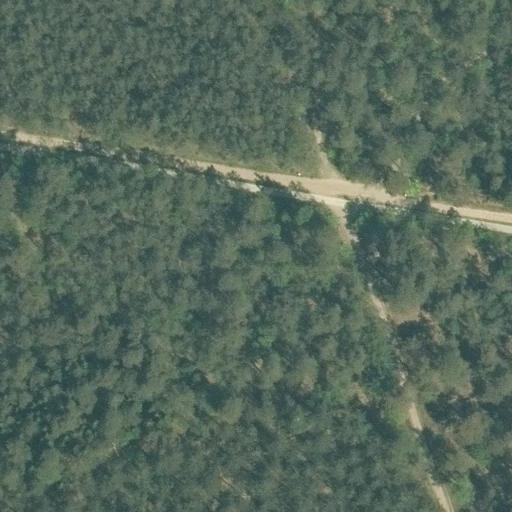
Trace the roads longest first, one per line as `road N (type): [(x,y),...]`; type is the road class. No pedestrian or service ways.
road 1 (track): [(0,136),(376,197)]
road 2 (track): [(443,511),(337,191)]
road 3 (track): [(376,197),(511,218)]
